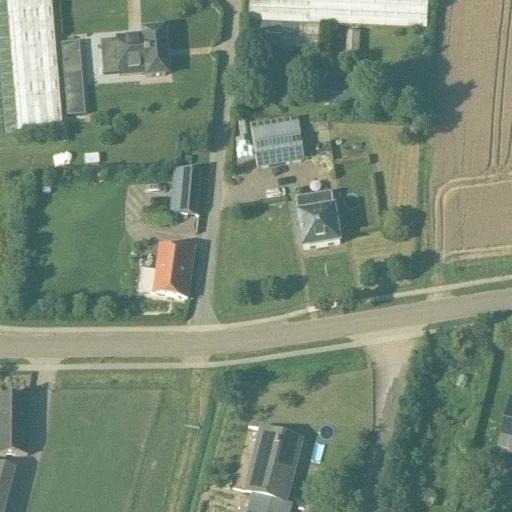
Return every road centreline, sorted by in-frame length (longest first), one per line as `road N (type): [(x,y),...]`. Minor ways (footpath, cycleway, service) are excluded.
road 1 (unclassified): [(204,345),(228,0)]
road 2 (tertiary): [(511,300),(204,345)]
road 3 (tertiary): [(204,345),(0,348)]
